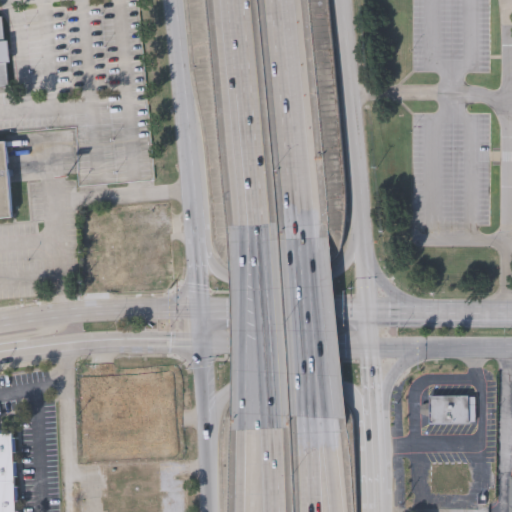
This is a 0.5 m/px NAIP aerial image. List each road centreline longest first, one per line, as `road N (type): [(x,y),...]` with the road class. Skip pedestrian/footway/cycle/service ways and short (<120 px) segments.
road 1 (secondary): [(374,305),(112,311),(0,323)]
road 2 (secondary): [(380,353),(345,0)]
road 3 (motorway): [(300,234),(276,0)]
road 4 (motorway): [(232,0),(253,233)]
road 5 (secondary): [(181,0),(195,208)]
road 6 (motorway): [(253,233),(254,441)]
road 7 (motorway): [(253,233),(277,439)]
road 8 (secondary): [(0,357),(202,345)]
road 9 (secondary): [(196,237),(228,275),(321,270),(367,234)]
road 10 (secondary): [(381,407),(357,394),(231,399),(207,420)]
road 11 (secondary): [(202,345),(380,353)]
road 12 (secondary): [(202,345),(209,511)]
road 13 (motorway): [(307,434),(304,284)]
road 14 (motorway): [(322,432),(304,284)]
road 15 (secondary): [(380,353),(511,354)]
